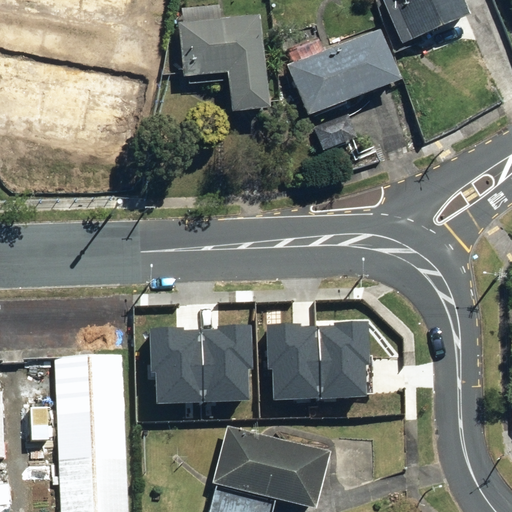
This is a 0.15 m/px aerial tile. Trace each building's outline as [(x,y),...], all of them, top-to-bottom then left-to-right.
[(122,0),(0,0),(0,5),(118,26),(122,0)] [(448,0),(385,0),(404,49),(460,29),(448,0)] [(253,22),(171,30),(177,85),(218,81),(223,122),(259,119),(253,22)] [(371,37),(283,72),(297,125),(392,90),(371,37)] [(131,99),(0,73),(0,124),(122,148),(131,99)] [(252,343),(251,416),(341,416),(341,367),(319,367),(319,350),(285,350),(285,343),(252,343)] [(123,511),(118,361),(51,365),(57,511),(123,511)] [(307,511),(321,460),(221,432),(204,490),(280,511),(307,511)]
